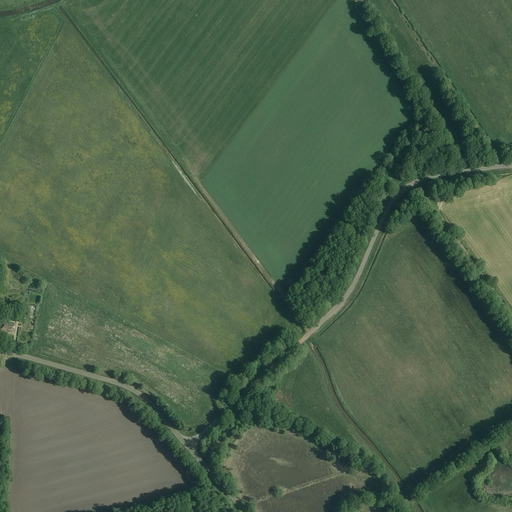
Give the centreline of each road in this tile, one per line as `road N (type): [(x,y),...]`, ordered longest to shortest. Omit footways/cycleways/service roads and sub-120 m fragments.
road 1 (unclassified): [(188,447),(338,305),(405,187),(511,164)]
road 2 (unclassified): [(188,447),(129,387),(0,351)]
road 3 (track): [(511,318),(414,181)]
